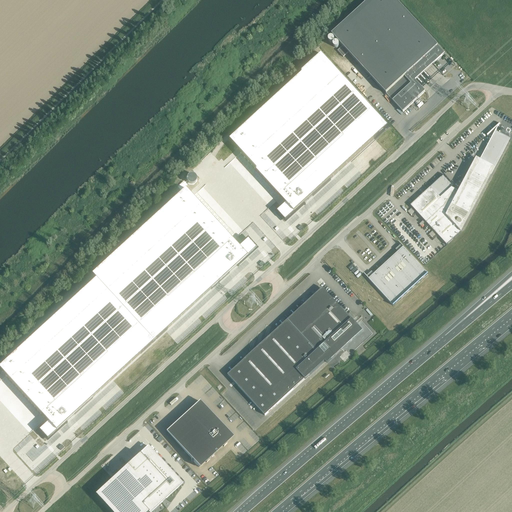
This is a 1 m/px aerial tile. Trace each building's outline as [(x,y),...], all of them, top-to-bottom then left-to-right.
[(430,61),(433,64),(445,54),(395,0),(369,0),(332,35),(342,46),(337,51),(343,57),(348,53),(403,112),(425,92),(412,77),(430,61)] [(322,54),(228,140),(285,202),(286,204),(277,212),(286,221),(305,204),(388,127),(322,54)] [(430,187),(410,206),(447,245),(461,232),(446,216),(449,210),(453,212),(451,214),(452,215),(453,213),(465,220),(491,172),(507,140),(494,134),(480,160),(478,165),(465,189),(461,187),(459,191),(451,188),(453,186),(444,175),(430,187)] [(181,191),(187,186),(184,182),(177,188),(181,191)] [(95,279),(0,366),(0,370),(47,421),(48,422),(39,430),(48,440),(67,422),(237,266),(256,248),(247,239),(239,247),(237,246),(185,189),(92,275),(95,279)] [(368,279),(393,306),(428,274),(403,247),(398,252),(374,274),(368,279)] [(357,332),(353,328),(356,326),(354,324),(352,326),(349,323),(352,320),(322,288),(228,375),(265,416),(305,379),(305,380),(333,355),(357,332)] [(191,459),(197,466),(198,467),(205,461),(206,463),(210,460),(208,458),(222,445),(224,447),(227,444),(225,443),(232,437),(231,435),(225,428),(224,429),(200,401),(166,432),(191,459)] [(151,511),(162,502),(161,501),(164,498),(165,499),(182,484),(181,483),(148,446),(140,454),(135,458),(128,465),(95,495),(110,511),(151,511)]
